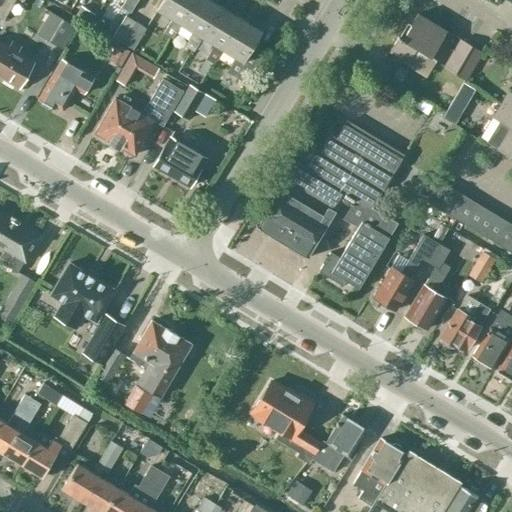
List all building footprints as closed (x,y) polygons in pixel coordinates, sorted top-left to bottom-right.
[(15,1),(21,5),(24,0),(3,0),(0,6),(0,20),(2,22),(15,1)] [(125,0),(121,8),(131,14),(139,0),(125,0)] [(172,20),(163,34),(173,39),(182,26),(182,25),(180,24),(194,0),(164,0),(158,11),(172,20)] [(194,0),(180,24),(182,25),(182,26),(193,32),(185,46),(194,52),(203,38),(201,36),(220,5),(217,4),(218,0),(194,0)] [(216,65),(224,51),(225,50),(223,49),(242,18),(220,5),(201,36),(203,38),(214,45),(206,59),(216,65)] [(51,14),(39,34),(61,47),(74,28),(51,14)] [(389,53),(406,64),(426,76),(436,60),(431,57),(447,31),(418,14),(403,39),(398,36),(396,39),(397,40),(389,53)] [(113,38),(123,44),(136,23),(125,17),(113,38)] [(265,55),(253,48),(264,31),(242,18),(223,49),(225,50),(224,51),(236,58),(227,72),(237,78),(248,84),(265,55)] [(123,44),(134,50),(146,29),(136,23),(123,44)] [(444,67),(454,73),(465,79),(482,52),(461,39),(444,67)] [(0,42),(0,77),(18,88),(34,62),(17,53),(20,47),(13,42),(9,48),(0,42)] [(62,59),(54,72),(39,100),(42,101),(42,105),(49,109),(52,107),(55,109),(56,106),(63,110),(75,88),(84,93),(93,77),(62,59)] [(154,121),(163,126),(184,91),(162,78),(142,114),(116,98),(95,132),(134,155),(154,121)] [(189,85),(174,111),(188,119),(203,93),(189,85)] [(416,98),(434,106),(438,97),(420,89),(416,98)] [(511,93),(508,91),(500,104),(511,111),(511,93)] [(511,111),(500,104),(493,116),(499,119),(487,140),(511,155),(511,111)] [(318,271),(343,285),(346,280),(360,287),(398,222),(372,207),(403,153),(346,119),(336,136),(330,133),(320,151),(314,147),(304,165),(298,161),(259,228),(306,255),(315,238),(318,240),(328,223),(326,222),(332,211),(358,226),(340,257),(330,251),(327,256),(326,255),(322,262),(323,263),(318,271)] [(170,137),(153,166),(190,187),(206,157),(170,137)] [(426,201),(434,206),(448,184),(439,179),(426,201)] [(445,212),(458,190),(448,184),(434,206),(445,212)] [(445,212),(455,218),(467,196),(458,190),(445,212)] [(477,202),(467,196),(455,218),(464,224),(477,202)] [(486,208),(477,202),(464,224),(474,229),(486,208)] [(496,213),(486,208),(474,229),(483,235),(496,213)] [(0,245),(6,249),(25,260),(39,237),(0,213),(0,245)] [(483,235),(494,241),(506,220),(496,213),(483,235)] [(511,233),(511,223),(506,220),(494,241),(504,247),(511,233)] [(421,258),(430,263),(441,245),(439,244),(448,228),(440,223),(431,239),(423,234),(401,271),(392,266),(374,297),(395,310),(414,278),(410,276),(421,258)] [(449,250),(441,245),(430,263),(438,268),(433,277),(428,278),(425,285),(424,284),(405,316),(427,329),(446,297),(436,291),(450,267),(442,262),(449,250)] [(25,261),(25,260),(6,249),(0,257),(0,261),(19,272),(25,261)] [(468,274),(475,278),(481,282),(497,258),(483,251),(468,274)] [(104,315),(100,313),(114,289),(68,262),(50,294),(62,301),(54,315),(75,327),(83,313),(99,323),(82,352),(101,363),(124,324),(105,313),(104,315)] [(459,310),(457,309),(441,337),(443,339),(442,340),(443,343),(449,347),(452,346),(453,344),(455,346),(457,342),(467,348),(488,312),(465,299),(459,310)] [(511,335),(511,316),(501,310),(473,356),(493,368),(511,335)] [(150,389),(160,395),(191,342),(152,320),(129,358),(146,368),(138,382),(142,385),(140,388),(136,386),(126,404),(141,413),(152,395),(148,393),(150,389)] [(511,345),(497,370),(511,379),(511,345)] [(109,384),(125,355),(112,348),(96,376),(109,384)] [(278,438),(290,446),(299,452),(310,436),(296,428),(312,403),(297,394),(296,396),(270,379),(251,410),(280,428),(275,436),(278,438)] [(34,399),(24,393),(7,423),(0,418),(0,450),(1,452),(34,399)] [(1,452),(22,464),(36,440),(23,432),(40,403),(34,399),(1,452)] [(79,418),(87,422),(90,415),(83,411),(79,418)] [(52,438),(46,447),(36,440),(22,464),(42,476),(50,464),(59,448),(68,454),(87,422),(79,418),(73,413),(56,440),(52,438)] [(310,436),(299,452),(297,454),(310,462),(312,457),(333,471),(344,453),(349,456),(366,429),(343,414),(326,442),(323,440),(321,443),(310,436)] [(358,496),(371,504),(403,450),(402,450),(401,445),(395,441),(390,443),(379,436),(352,482),(363,488),(358,496)] [(290,446),(278,438),(273,446),(285,453),(290,446)] [(110,440),(103,453),(115,460),(123,448),(110,440)] [(403,450),(372,504),(371,504),(366,511),(441,511),(460,482),(459,481),(458,481),(423,461),(406,451),(406,452),(403,450)] [(103,453),(95,465),(101,469),(107,473),(115,460),(103,453)] [(62,488),(82,500),(97,475),(101,469),(95,465),(91,471),(77,463),(62,488)] [(162,473),(157,469),(151,466),(143,478),(154,485),(162,473)] [(304,471),(292,486),(308,499),(320,484),(304,471)] [(102,511),(118,488),(98,476),(97,475),(82,500),(101,511),(102,511)] [(154,485),(143,478),(136,488),(143,492),(138,500),(130,511),(157,511),(149,507),(153,499),(151,498),(148,496),(154,485)] [(443,511),(467,511),(477,496),(460,485),(443,511)] [(118,488),(102,511),(130,511),(138,500),(143,492),(136,488),(132,486),(128,494),(118,488)] [(223,491),(217,501),(226,506),(231,496),(223,491)] [(217,511),(221,507),(203,497),(196,509),(199,511),(217,511)] [(250,511),(254,506),(245,500),(237,511),(250,511)] [(251,511),(267,511),(268,511),(256,503),(251,511)]
